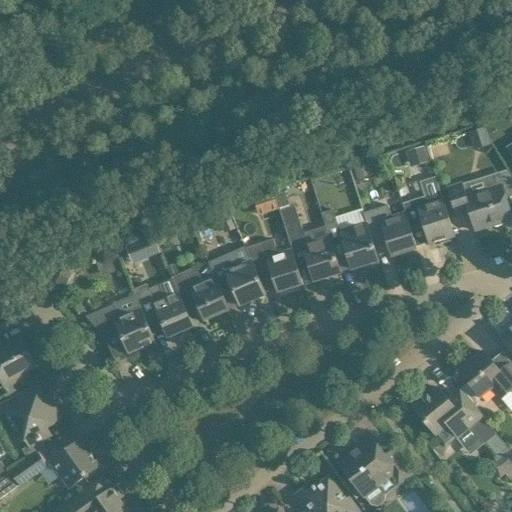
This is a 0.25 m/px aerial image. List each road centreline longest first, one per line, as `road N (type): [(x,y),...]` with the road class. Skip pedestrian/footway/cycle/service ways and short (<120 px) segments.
road 1 (residential): [(121,386),(470,259),(501,268)]
road 2 (residential): [(199,497),(501,268)]
road 3 (secondary): [(0,141),(308,0)]
road 4 (residential): [(199,497),(121,386)]
road 5 (residential): [(121,386),(49,284)]
